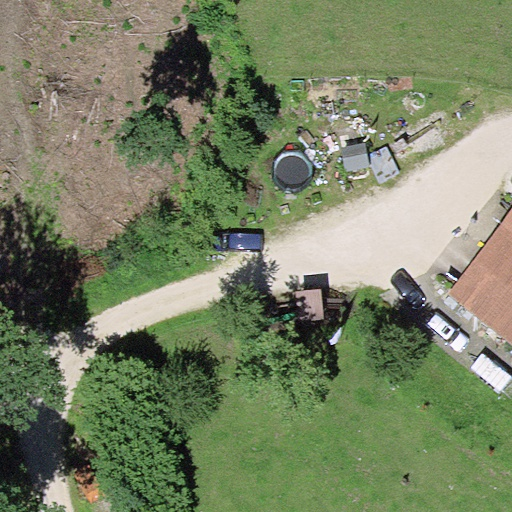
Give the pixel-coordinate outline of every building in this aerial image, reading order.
[(365,139),(344,142),(347,169),(368,167),(366,156),(365,139)] [(387,144),(366,156),(381,183),(402,170),(387,144)] [(511,206),(448,291),(511,339),(511,206)] [(278,218),(229,227),(231,241),(281,233),(278,218)] [(322,285),(298,288),(299,314),(323,312),(322,285)] [(108,424),(91,418),(78,454),(95,460),(108,424)]
